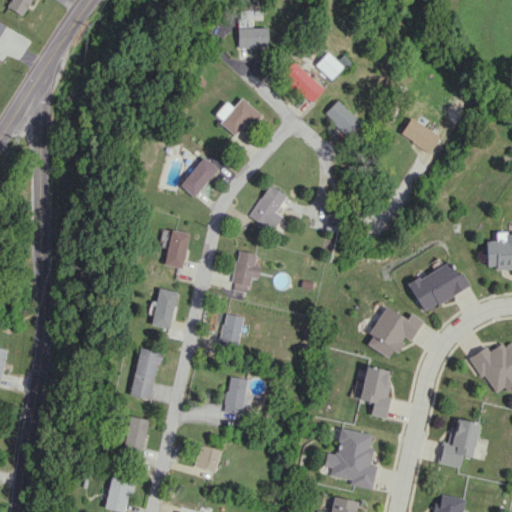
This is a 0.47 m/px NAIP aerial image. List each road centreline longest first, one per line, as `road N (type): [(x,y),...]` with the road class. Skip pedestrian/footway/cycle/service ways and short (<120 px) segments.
road 1 (tertiary): [(39,74),(40,379),(21,511)]
road 2 (residential): [(222,200),(154,511)]
road 3 (residential): [(511,309),(479,313),(435,352),(396,511)]
road 4 (secondary): [(0,136),(87,0)]
road 5 (residential): [(328,152),(292,121),(222,200)]
